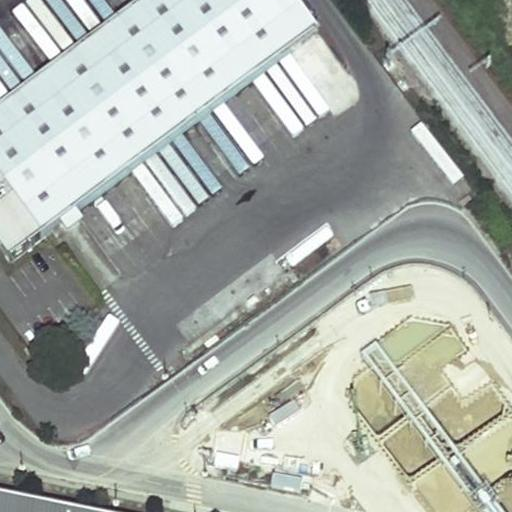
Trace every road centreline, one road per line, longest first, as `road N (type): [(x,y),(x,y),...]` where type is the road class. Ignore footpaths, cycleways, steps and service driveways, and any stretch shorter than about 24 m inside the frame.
road 1 (residential): [(511,306),(469,251),(400,243),(103,451)]
road 2 (residential): [(103,451),(154,483),(287,509)]
